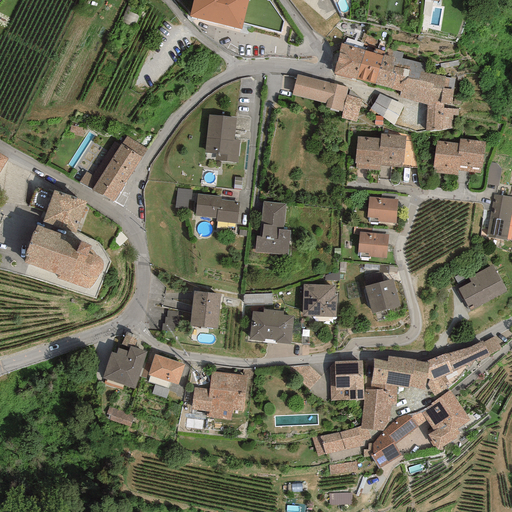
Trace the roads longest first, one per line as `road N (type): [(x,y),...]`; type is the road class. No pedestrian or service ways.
road 1 (residential): [(127,325),(171,353),(236,364),(430,357),(511,320)]
road 2 (residential): [(283,0),(324,63),(225,74),(172,122),(120,213)]
road 3 (residential): [(120,213),(0,146)]
road 4 (residential): [(0,368),(127,325)]
road 5 (residential): [(127,325),(143,285),(120,213)]
